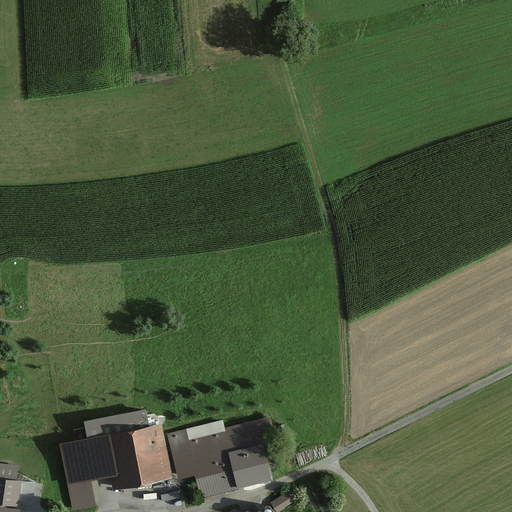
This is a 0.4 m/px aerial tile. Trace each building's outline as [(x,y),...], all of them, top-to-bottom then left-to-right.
[(150,410),(81,424),(84,441),(105,437),(116,491),(174,479),(163,426),(153,428),(150,410)] [(222,422),(170,436),(182,477),(199,473),(205,497),(269,480),(260,448),(277,443),(270,419),(225,431),(222,422)] [(81,457),(64,460),(75,509),(92,505),(81,457)] [(0,511),(18,511),(21,463),(0,462),(0,511)] [(277,511),(297,501),(291,489),(271,499),(277,511)]
